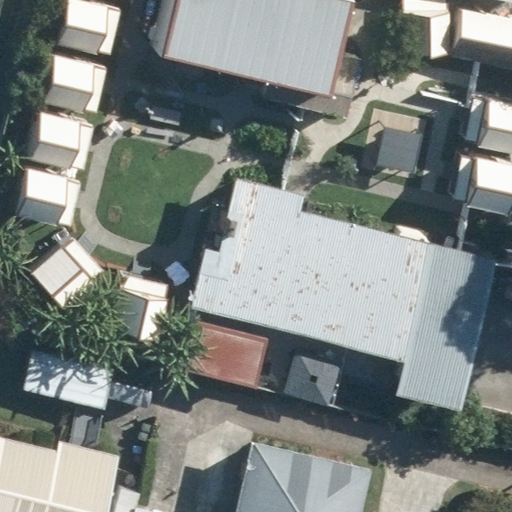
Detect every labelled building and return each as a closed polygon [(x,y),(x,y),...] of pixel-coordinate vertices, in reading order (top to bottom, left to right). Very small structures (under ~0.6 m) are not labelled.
[(142,0),(130,47),(297,89),(319,0),(142,0)] [(392,0),(386,43),(441,52),(448,4),(423,0),(392,0)] [(441,52),(434,91),(507,104),(511,71),(511,14),(448,4),(441,52)] [(121,33),(77,23),(59,97),(103,108),(121,33)] [(467,254),(276,206),(280,188),(215,171),(211,190),(202,187),(172,303),(374,354),(366,387),(430,403),(467,254)] [(26,343),(14,387),(94,409),(106,364),(26,343)] [(40,447),(0,436),(0,511),(85,511),(101,450),(43,435),(40,447)] [(341,511),(353,463),(236,437),(218,511),(341,511)]
